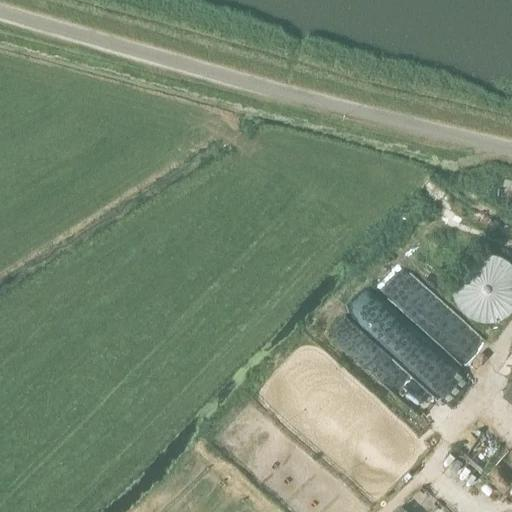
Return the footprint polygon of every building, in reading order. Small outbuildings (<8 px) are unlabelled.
[(502,318),(509,313),(511,310),(511,263),(509,260),(502,255),(493,253),(484,253),(476,254),(468,258),(463,261),(460,265),(456,272),(453,280),(452,288),(453,296),(457,304),(462,311),(469,317),(476,320),(486,323),(495,320),(502,318)] [(414,267),(373,317),(422,357),(441,334),(417,314),(438,288),(414,267)] [(372,338),(379,330),(352,305),(334,325),(352,341),(362,329),(372,338)] [(511,346),(511,378),(502,393),(511,401),(511,346)] [(319,488),(302,510),(304,511),(360,511),(374,496),(332,463),(323,474),(319,471),(311,482),(319,488)] [(479,482),(492,492),(503,477),(490,467),(479,482)] [(426,477),(418,486),(434,499),(442,490),(426,477)]
